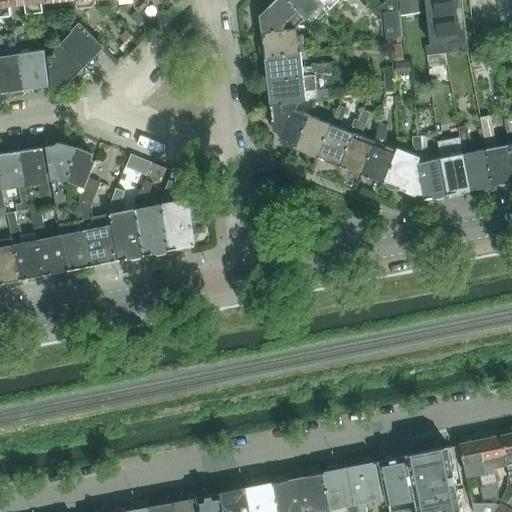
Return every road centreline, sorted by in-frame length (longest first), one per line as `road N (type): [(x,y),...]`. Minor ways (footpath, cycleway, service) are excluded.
road 1 (unclassified): [(0,504),(511,400)]
road 2 (tertiary): [(251,273),(511,220)]
road 3 (tertiary): [(207,282),(0,324)]
road 4 (residential): [(231,157),(212,0)]
road 5 (residential): [(100,106),(231,157)]
